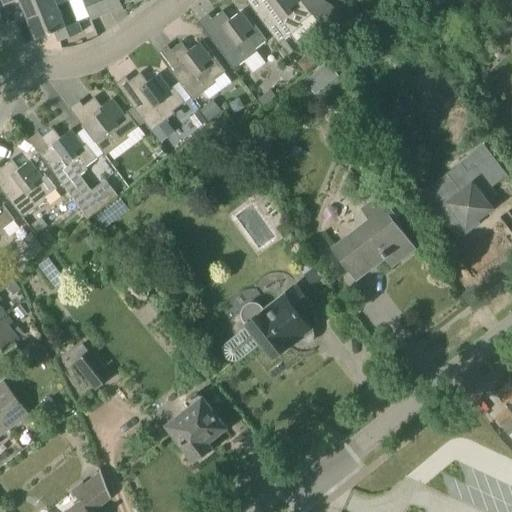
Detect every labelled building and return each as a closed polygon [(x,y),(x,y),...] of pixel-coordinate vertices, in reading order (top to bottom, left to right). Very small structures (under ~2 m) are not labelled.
[(20,0),(28,19),(59,6),(56,0),(20,0)] [(83,0),(91,19),(101,15),(94,0),(83,0)] [(94,0),(101,15),(111,11),(106,0),(94,0)] [(123,6),(122,5),(119,0),(106,0),(111,11),(123,6)] [(262,0),(264,2),(264,8),(256,13),(279,43),(292,33),(303,24),(301,22),(311,14),(300,0),(298,0),(297,1),(296,0),(262,0)] [(66,26),(59,6),(28,19),(36,39),(55,31),(59,42),(82,32),(78,22),(66,26)] [(230,20),(223,11),(212,19),(219,28),(218,33),(211,39),(234,69),(256,52),(254,49),(266,40),(254,25),(252,27),(241,12),(230,20)] [(511,22),(501,30),(509,40),(511,37),(511,22)] [(189,51),(182,42),(171,50),(178,59),(177,64),(170,70),(193,100),(215,83),(213,80),(224,72),(225,71),(213,56),(211,58),(200,43),(189,51)] [(312,51),(297,62),(304,72),(319,61),(312,51)] [(147,82),(141,73),(130,81),(136,90),(136,95),(129,101),(152,131),(174,114),(172,111),(184,102),(172,87),(169,89),(158,74),(147,82)] [(270,88),(257,97),(263,105),(275,96),(270,88)] [(101,107),(95,98),(83,106),(90,115),(90,120),(83,126),(106,155),(140,129),(126,111),(123,113),(112,99),(101,107)] [(216,103),(202,113),(206,118),(209,121),(222,111),(216,103)] [(199,111),(189,120),(197,131),(208,123),(199,111)] [(223,116),(213,123),(221,135),(231,128),(223,116)] [(28,139),(64,187),(88,218),(102,207),(91,191),(79,175),(88,169),(86,166),(97,158),(85,142),(82,144),(71,130),(60,138),(53,129),(42,137),(39,132),(28,139)] [(459,240),(472,230),(468,226),(491,208),(487,202),(497,194),(491,187),(507,175),(484,145),(462,162),(448,173),(454,182),(462,192),(446,204),(437,212),(459,240)] [(19,169),(12,160),(1,168),(8,177),(8,182),(0,188),(22,218),(46,200),(44,197),(56,188),(44,173),(41,175),(30,161),(19,169)] [(392,266),(416,248),(399,226),(402,223),(380,194),(361,208),(368,218),(331,246),(356,279),(385,257),(392,266)] [(0,234),(5,231),(3,228),(15,220),(3,204),(0,206),(0,234)] [(29,249),(21,255),(28,264),(44,252),(31,236),(23,242),(29,249)] [(329,282),(316,265),(302,275),(315,292),(329,282)] [(241,359),(262,343),(273,357),(289,344),(295,340),(299,344),(304,345),(310,343),(313,338),(313,333),(311,328),(299,313),(311,304),(297,286),(266,310),(261,305),(259,304),(256,303),(253,302),(250,303),(247,304),(245,306),(243,308),(242,311),(241,314),(242,317),(244,321),(246,325),(247,324),(249,326),(227,343),(225,346),(224,349),(224,353),(226,357),(227,358),(229,359),(233,360),(237,360),(238,360),(241,359)] [(0,351),(18,338),(9,326),(13,323),(7,314),(0,319),(0,351)] [(90,349),(88,350),(76,360),(74,361),(97,389),(113,377),(90,349)] [(0,415),(10,429),(21,420),(24,424),(32,418),(4,380),(0,383),(0,415)] [(508,435),(511,432),(511,380),(497,392),(508,408),(495,418),(508,435)] [(200,459),(209,453),(206,450),(210,447),(205,442),(224,427),(198,393),(185,403),(190,409),(170,425),(195,459),(198,457),(200,459)] [(50,397),(39,406),(49,418),(60,409),(50,397)] [(0,442),(0,443),(0,442),(0,436),(10,429),(0,415),(0,442)] [(92,511),(111,498),(100,471),(84,484),(83,482),(72,491),(80,501),(65,511),(92,511)]
